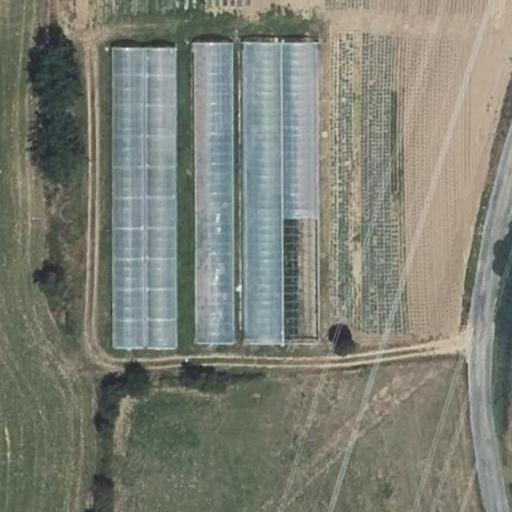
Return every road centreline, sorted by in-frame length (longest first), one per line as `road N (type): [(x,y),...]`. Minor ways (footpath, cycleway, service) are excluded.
road 1 (unknown): [(469,353),(225,371),(97,367)]
road 2 (unclassified): [(496,511),(469,353),(511,155)]
